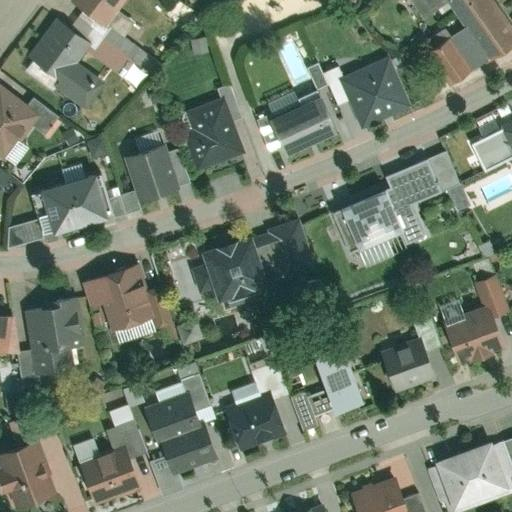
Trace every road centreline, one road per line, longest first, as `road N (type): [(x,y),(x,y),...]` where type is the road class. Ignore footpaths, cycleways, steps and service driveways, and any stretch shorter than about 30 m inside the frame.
road 1 (residential): [(0,264),(66,257),(235,205),(511,81)]
road 2 (residential): [(166,511),(454,403),(481,405),(511,392)]
